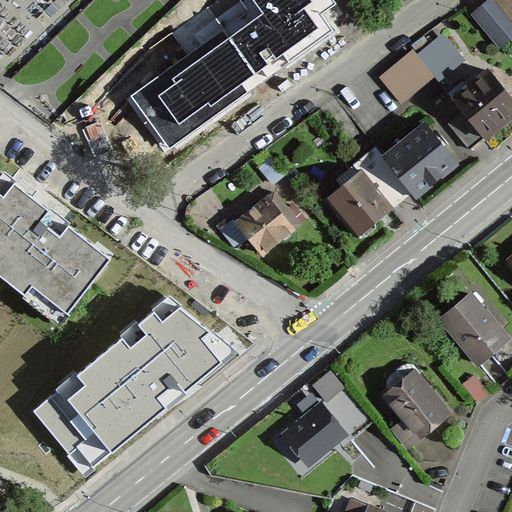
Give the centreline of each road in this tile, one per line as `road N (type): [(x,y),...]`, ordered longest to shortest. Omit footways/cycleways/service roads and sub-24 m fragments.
road 1 (residential): [(436,0),(141,219)]
road 2 (secondary): [(321,335),(101,511)]
road 3 (secondary): [(511,179),(321,335)]
road 4 (residential): [(321,335),(141,219)]
road 5 (residential): [(141,219),(0,116)]
road 6 (residential): [(511,401),(496,413),(459,511)]
